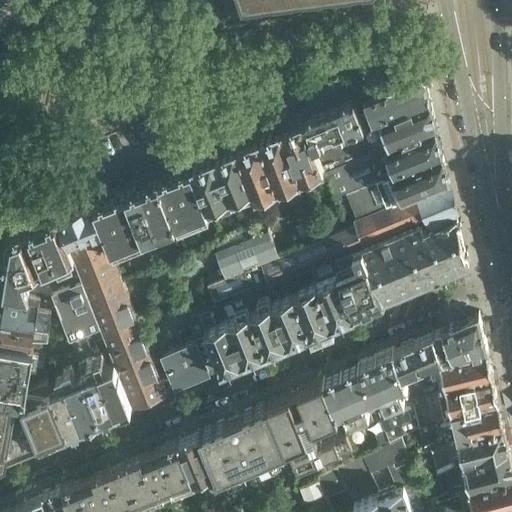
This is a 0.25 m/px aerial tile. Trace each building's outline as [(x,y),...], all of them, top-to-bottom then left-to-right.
[(365,124),(431,97),(426,75),(424,76),(419,73),(418,71),(365,93),(370,106),(360,110),(365,124)] [(387,144),(437,123),(431,97),(365,124),(315,144),(323,164),(325,164),(327,168),(387,144)] [(365,124),(360,110),(354,98),(304,118),(304,119),(315,144),(365,124)] [(323,164),(315,144),(304,119),(282,128),(301,173),(323,164)] [(443,151),(437,123),(387,144),(397,170),(443,151)] [(301,173),(282,128),(273,131),(267,133),(267,134),(259,137),(278,183),(301,173)] [(278,183),(259,137),(251,140),(244,143),(236,146),(252,184),(254,184),(257,191),(278,183)] [(252,184),(236,146),(214,155),(230,193),(252,184)] [(358,214),(449,178),(449,177),(443,151),(397,170),(348,190),(358,214)] [(230,193),(214,155),(191,164),(208,203),(230,193)] [(208,203),(191,164),(158,177),(175,221),(210,208),(207,203),(208,203)] [(175,221),(158,177),(142,183),(159,228),(175,221)] [(333,257),(421,221),(423,227),(458,213),(449,178),(358,214),(347,218),(350,224),(282,252),(271,226),(219,248),(229,273),(211,280),(218,297),(235,290),(237,296),(310,266),(333,257)] [(159,228),(142,183),(126,190),(144,234),(159,228)] [(144,234),(126,190),(94,203),(112,247),(144,234)] [(123,277),(117,262),(111,247),(112,247),(94,203),(93,203),(92,204),(85,207),(84,207),(83,207),(83,208),(69,213),(67,214),(68,214),(60,217),(58,217),(74,257),(78,266),(101,324),(115,360),(132,403),(167,388),(124,280),(123,277)] [(469,263),(466,250),(468,250),(468,247),(466,248),(460,221),(461,220),(461,218),(459,218),(458,213),(423,227),(421,221),(333,257),(355,310),(469,263)] [(74,257),(58,217),(41,225),(57,264),(74,257)] [(57,264),(41,225),(24,232),(8,238),(0,283),(0,289),(32,296),(24,277),(57,264)] [(171,255),(164,240),(149,247),(156,262),(171,255)] [(355,310),(333,257),(310,266),(316,280),(332,320),(355,310)] [(132,274),(127,262),(123,260),(117,262),(123,277),(132,274)] [(101,324),(78,266),(44,280),(67,337),(101,324)] [(316,280),(294,289),(311,329),(332,320),(316,280)] [(38,306),(39,297),(32,296),(0,289),(0,312),(49,321),(51,309),(38,306)] [(311,329),(294,289),(272,298),(289,338),(311,329)] [(289,338),(272,298),(249,308),(266,347),(289,338)] [(266,347),(249,308),(228,317),(244,356),(266,347)] [(487,344),(482,322),(480,310),(475,312),(433,329),(442,351),(451,347),(453,353),(487,344)] [(47,331),(49,321),(0,312),(0,335),(31,341),(34,329),(47,331)] [(207,333),(204,326),(199,314),(189,318),(197,338),(207,333)] [(244,356),(228,317),(204,326),(207,333),(220,364),(221,366),(244,356)] [(442,351),(433,329),(413,338),(423,361),(442,352),(442,351)] [(220,364),(207,333),(197,338),(210,368),(220,364)] [(35,342),(31,341),(0,335),(0,357),(31,363),(35,342)] [(210,368),(197,338),(164,352),(177,382),(210,368)] [(423,361),(413,338),(393,346),(403,369),(423,361)] [(494,371),(487,344),(453,353),(444,356),(439,358),(446,383),(494,371)] [(408,381),(405,374),(403,369),(393,346),(358,361),(373,396),(381,393),(385,403),(403,395),(399,385),(408,381)] [(132,403),(115,360),(107,363),(103,353),(95,357),(116,410),(132,403)] [(0,380),(27,385),(28,385),(31,363),(0,357),(0,380)] [(116,410),(95,357),(87,360),(91,370),(82,374),(100,416),(116,410)] [(373,396),(358,361),(341,368),(360,413),(370,409),(365,399),(373,396)] [(100,416),(82,374),(76,376),(72,366),(64,370),(65,371),(85,423),(100,416)] [(425,388),(420,367),(407,372),(411,391),(425,388)] [(360,413),(341,368),(324,375),(338,410),(346,407),(351,417),(360,413)] [(85,423),(65,371),(56,375),(60,383),(53,386),(69,429),(85,423)] [(494,371),(446,383),(425,388),(431,417),(452,408),(499,396),(494,371)] [(356,453),(338,410),(324,375),(299,386),(299,387),(291,390),(291,389),(269,398),(284,434),(287,443),(302,478),(320,471),(356,453)] [(0,457),(69,429),(53,386),(52,386),(47,377),(28,385),(27,385),(0,380),(0,457)] [(458,433),(503,422),(504,422),(505,422),(499,396),(452,408),(431,417),(418,423),(398,433),(403,449),(406,457),(423,449),(458,433)] [(284,434),(269,398),(234,413),(252,458),(287,443),(284,434)] [(252,458),(234,413),(199,428),(214,467),(216,472),(252,458)] [(398,433),(418,423),(416,414),(401,420),(400,417),(383,424),(388,437),(398,433)] [(509,448),(504,422),(503,422),(458,433),(423,449),(430,472),(458,460),(464,458),(509,448)] [(214,467),(199,428),(179,436),(195,475),(214,467)] [(424,511),(421,503),(406,457),(403,449),(398,433),(388,437),(361,451),(378,493),(385,511),(424,511)] [(102,511),(195,475),(179,436),(141,451),(143,457),(103,473),(100,468),(62,483),(73,511),(102,511)] [(511,473),(511,459),(509,448),(464,458),(470,484),(511,473)] [(363,473),(357,456),(320,471),(326,487),(363,473)] [(511,500),(511,473),(470,484),(474,500),(476,510),(511,500)] [(73,511),(62,483),(43,491),(51,511),(73,511)] [(470,511),(476,510),(474,500),(470,484),(457,489),(421,503),(424,511),(470,511)] [(51,511),(43,491),(25,498),(24,499),(29,511),(51,511)] [(385,511),(378,493),(354,502),(355,506),(357,511),(385,511)] [(29,511),(24,499),(4,507),(5,511),(29,511)]
